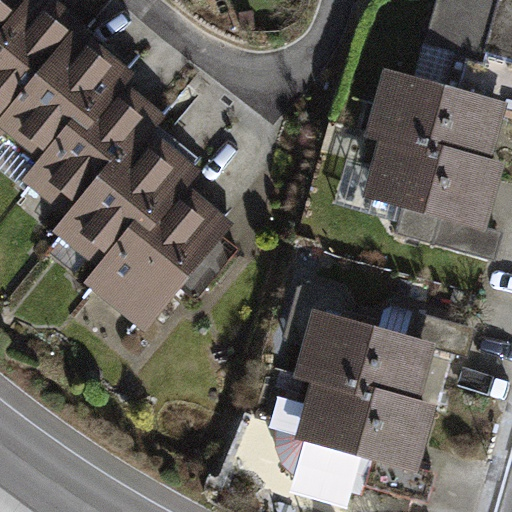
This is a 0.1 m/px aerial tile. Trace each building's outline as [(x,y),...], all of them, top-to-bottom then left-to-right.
[(0,0),(0,47),(25,17),(3,0),(0,0)] [(454,56),(469,0),(436,0),(424,48),(454,56)] [(484,54),(497,5),(477,0),(469,0),(454,56),(481,63),(484,54)] [(484,54),(511,62),(511,59),(511,0),(498,0),(497,5),(484,54)] [(38,1),(25,17),(0,47),(0,115),(10,123),(81,36),(38,1)] [(125,72),(81,36),(10,123),(53,159),(112,88),(125,72)] [(390,139),(479,164),(493,113),(511,118),(511,61),(511,62),(484,54),(481,63),(454,56),(445,92),(393,77),(376,135),(390,139)] [(112,88),(53,159),(41,174),(84,210),(143,139),(155,123),(112,88)] [(186,174),(143,139),(84,210),(71,225),(114,261),(173,189),(186,174)] [(479,164),(390,139),(374,196),(404,205),(396,234),(489,260),(497,232),(477,226),(493,168),(479,164)] [(218,226),(173,189),(114,261),(102,276),(147,313),(172,283),(195,301),(237,250),(214,231),(218,226)] [(308,282),(298,289),(284,341),(312,348),(306,375),(323,380),(408,403),(424,346),(461,356),(470,328),(392,306),(382,312),(376,332),(339,323),(344,300),(340,291),(308,282)] [(408,403),(323,380),(315,407),(285,399),(276,431),(276,448),(282,464),(294,476),(361,496),(364,485),(420,501),(429,471),(408,466),(425,408),(408,403)]
